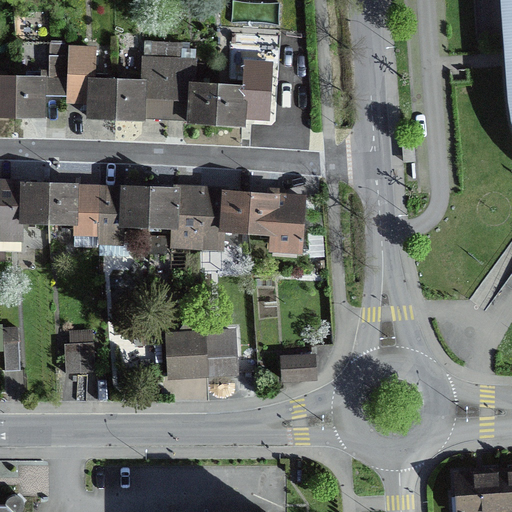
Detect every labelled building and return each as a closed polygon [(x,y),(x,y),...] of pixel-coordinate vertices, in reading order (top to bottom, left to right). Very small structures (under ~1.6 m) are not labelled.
[(511,0),(500,0),(505,67),(508,101),(510,122),(511,128),(511,0)] [(146,98),(166,98),(185,100),(190,100),(188,124),(215,125),(241,127),(241,115),(268,117),(271,64),(244,63),(243,87),(217,86),(192,84),(193,63),(179,62),(180,45),(165,44),(151,44),(150,61),(143,60),(141,82),(116,81),(91,80),(92,49),(69,49),(68,64),(68,81),(66,81),(62,81),(62,57),(63,57),(63,44),(49,44),(49,74),(40,73),(40,78),(15,78),(0,77),(0,117),(14,117),(40,118),(41,94),(45,94),(65,95),(84,95),(89,95),(88,119),(115,120),(141,121),(142,97),(146,98)] [(404,164),(414,163),(413,142),(402,143),(404,164)] [(19,228),(20,186),(20,180),(16,180),(0,179),(0,243),(23,244),(23,228),(19,228)] [(99,247),(100,186),(78,185),(75,185),(75,187),(79,187),(78,229),(73,229),(73,238),(75,238),(74,249),(99,249),(99,247)] [(79,187),(75,187),(20,186),(19,228),(23,228),(73,229),(78,229),(79,187)] [(119,232),(120,189),(120,186),(119,186),(100,186),(99,247),(100,247),(100,258),(135,259),(135,241),(124,241),(124,232),(119,232)] [(220,237),(220,195),(216,195),(216,187),(177,187),(174,187),(174,189),(180,190),(179,233),(170,233),(170,251),(225,251),(225,237),(220,237)] [(180,190),(174,189),(120,189),(119,232),(124,232),(170,233),(179,233),(180,190)] [(268,195),(220,195),(220,237),(225,237),(269,238),(269,255),(305,256),(305,196),(280,196),(280,190),(272,190),(268,190),(268,195)] [(309,260),(325,259),(324,233),(308,234),(309,260)] [(316,270),(325,269),(325,262),(316,263),(316,270)] [(19,328),(3,329),(5,373),(21,372),(19,328)] [(236,330),(206,332),(209,380),(239,379),(236,330)] [(66,376),(95,374),(93,331),(69,332),(70,345),(64,346),(66,376)] [(168,382),(209,380),(206,332),(165,334),(168,382)] [(282,384),(317,383),(316,355),(280,357),(282,384)] [(483,511),(511,510),(511,469),(480,471),(454,473),(456,511),(483,511)]
